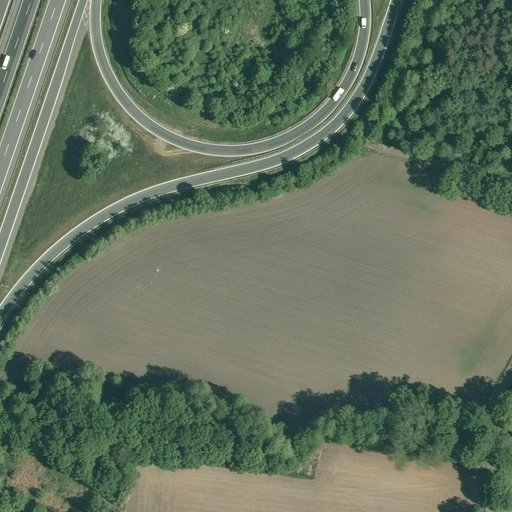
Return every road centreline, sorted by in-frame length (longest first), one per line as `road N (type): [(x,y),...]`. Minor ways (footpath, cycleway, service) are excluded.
road 1 (motorway): [(0,311),(55,249),(115,209),(316,140),(366,83),(396,0)]
road 2 (motorway): [(363,0),(354,68),(326,110),(278,142),(225,151),(157,131),(121,96),(101,59),(92,0)]
road 3 (motorway): [(0,241),(83,0)]
road 4 (motorway): [(0,169),(57,0)]
road 5 (unclassified): [(488,511),(490,416),(511,374)]
